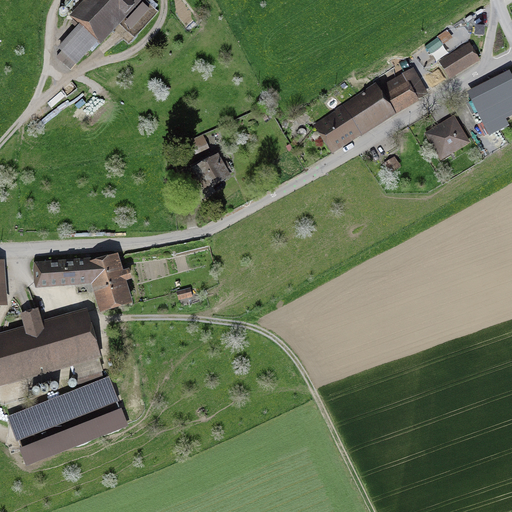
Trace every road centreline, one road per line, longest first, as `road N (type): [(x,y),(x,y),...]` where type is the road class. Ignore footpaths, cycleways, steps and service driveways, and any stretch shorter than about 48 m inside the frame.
road 1 (tertiary): [(0,252),(207,231),(484,69)]
road 2 (track): [(22,273),(45,295),(91,305),(98,315),(235,323),(272,337),(304,372),(371,511)]
